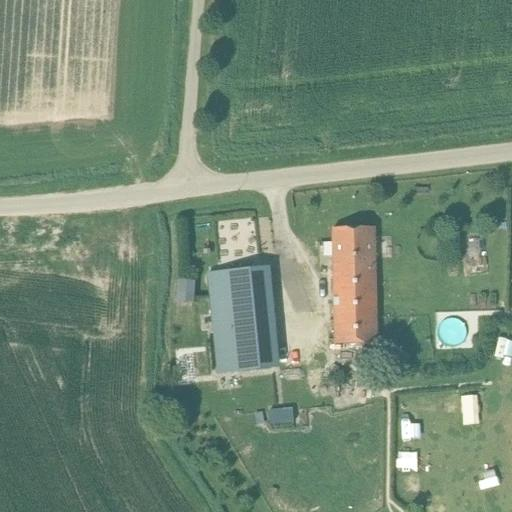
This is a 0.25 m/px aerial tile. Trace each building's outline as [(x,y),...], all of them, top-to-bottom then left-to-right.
[(332,229),(333,249),(334,344),(376,343),(374,228),(332,229)] [(464,276),(490,275),(488,232),(463,233),(464,276)] [(271,251),(216,254),(221,370),(276,367),(271,251)] [(178,281),(177,302),(193,303),(194,282),(178,281)] [(292,409),(268,412),(269,425),(273,425),(279,424),(293,422),(292,409)]
